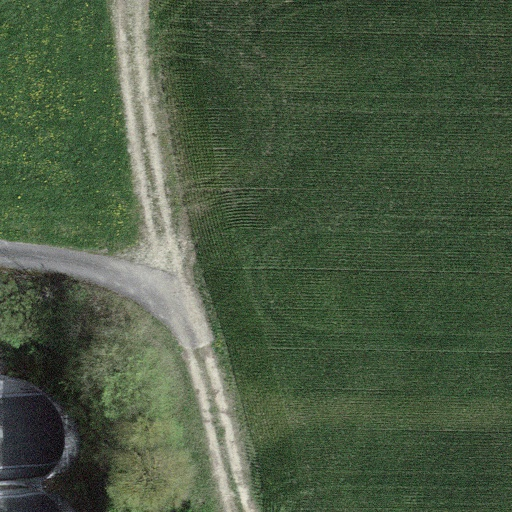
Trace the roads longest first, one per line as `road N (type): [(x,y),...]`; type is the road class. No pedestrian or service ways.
road 1 (motorway): [(511,413),(0,433)]
road 2 (track): [(251,511),(223,444),(195,330),(151,288),(56,255),(0,253)]
road 3 (track): [(172,308),(129,0)]
